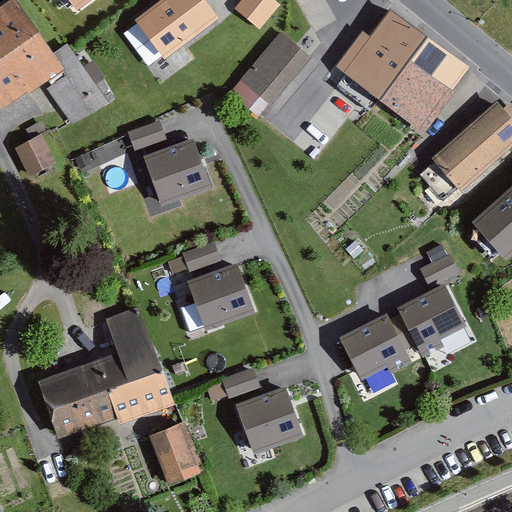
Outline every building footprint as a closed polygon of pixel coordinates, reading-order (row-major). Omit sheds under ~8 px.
[(18,0),(12,0),(0,8),(0,106),(2,110),(64,68),(18,0)] [(205,0),(168,0),(162,5),(138,22),(164,56),(218,16),(205,0)] [(274,0),(244,0),(236,10),(258,28),(279,3),(274,0)] [(366,29),(339,65),(430,131),(470,67),(393,10),(375,35),(366,29)] [(284,32),(234,91),(261,114),(311,55),(284,32)] [(511,114),(500,101),(435,158),(464,190),(511,148),(511,114)] [(160,118),(128,129),(134,147),(166,136),(160,118)] [(215,168),(202,126),(145,145),(159,187),(215,168)] [(56,161),(41,132),(15,146),(30,175),(56,161)] [(511,254),(511,188),(474,222),(507,259),(511,254)] [(191,268),(223,256),(217,238),(184,250),(191,268)] [(254,309),(238,267),(190,284),(206,326),(254,309)] [(468,327),(447,288),(401,312),(421,351),(468,327)] [(113,351),(36,376),(58,444),(96,432),(94,424),(122,415),(124,421),(180,403),(178,398),(146,300),(101,314),(113,351)] [(406,355),(386,317),(342,340),(362,378),(406,355)] [(224,378),(230,397),(262,386),(259,377),(255,367),(224,378)] [(284,386),(235,405),(254,455),(303,436),(284,386)] [(184,424),(154,435),(172,482),(202,471),(184,424)]
